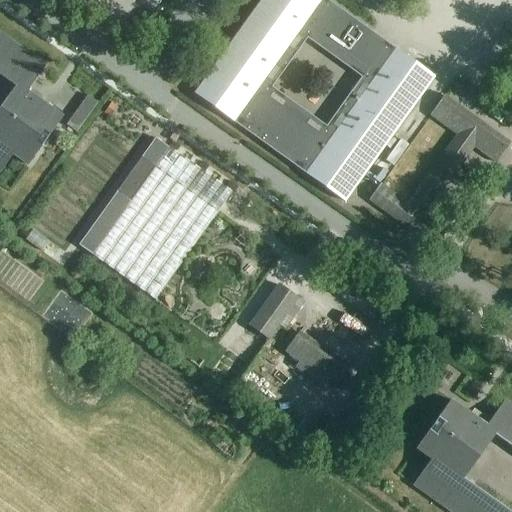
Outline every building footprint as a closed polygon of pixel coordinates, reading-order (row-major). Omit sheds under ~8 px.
[(414,106),(434,77),(396,50),(373,33),(327,0),(262,0),(194,94),(245,131),(252,136),(344,202),(390,138),(414,106)] [(0,172),(13,155),(28,166),(62,118),(26,92),(45,66),(0,33),(0,172)] [(75,132),(96,102),(86,95),(65,125),(75,132)] [(494,163),(506,147),(441,100),(429,116),(455,135),(406,203),(380,185),(368,201),(408,231),(410,232),(433,248),(445,232),(424,216),(473,148),(494,163)] [(129,202),(91,256),(154,301),(217,213),(224,203),(231,193),(168,148),(155,139),(141,158),(116,192),(129,202)] [(408,231),(401,240),(403,241),(427,259),(433,248),(410,232),(408,231)] [(324,285),(373,320),(381,310),(331,275),(324,285)] [(268,340),(297,300),(277,286),(248,326),(268,340)] [(335,387),(346,372),(296,337),(285,352),(335,387)] [(390,344),(360,385),(375,395),(404,355),(390,344)] [(433,385),(448,364),(439,357),(423,379),(433,385)] [(242,406),(247,394),(226,383),(220,395),(242,406)] [(486,426),(469,414),(450,401),(415,449),(431,460),(412,486),(449,511),(511,511),(511,405),(504,400),(498,409),(489,421),(486,426)]
